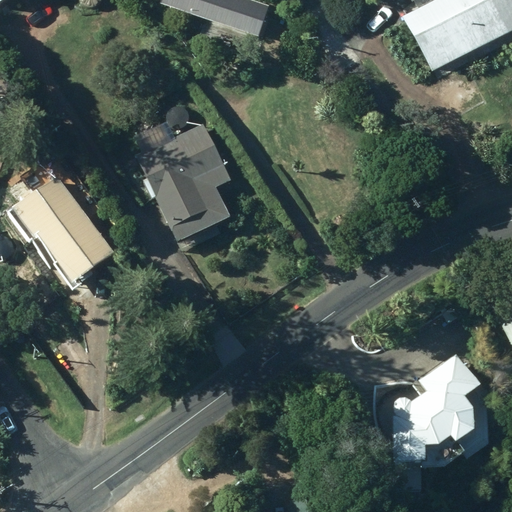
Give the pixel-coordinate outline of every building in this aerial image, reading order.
[(162,0),(162,2),(261,35),(270,5),(253,0),(162,0)] [(511,0),(436,0),(406,16),(435,70),(511,30),(511,0)] [(233,178),(204,123),(140,157),(150,178),(145,181),(154,198),(158,195),(182,242),(232,215),(216,186),(233,178)] [(40,234),(75,282),(115,252),(59,176),(35,194),(32,190),(21,198),(24,201),(15,207),(37,236),(40,234)] [(511,338),(511,301),(499,307),(511,338)] [(445,312),(457,332),(473,322),(461,302),(445,312)] [(435,391),(414,406),(409,401),(407,401),(404,402),(402,403),(400,406),(399,408),(400,411),(407,419),(399,419),(400,457),(426,457),(425,429),(428,427),(439,443),(453,433),(458,439),(474,429),(476,412),(462,394),(476,384),(457,359),(427,381),(435,391)] [(293,501),(294,511),(326,511),(324,496),(293,501)]
